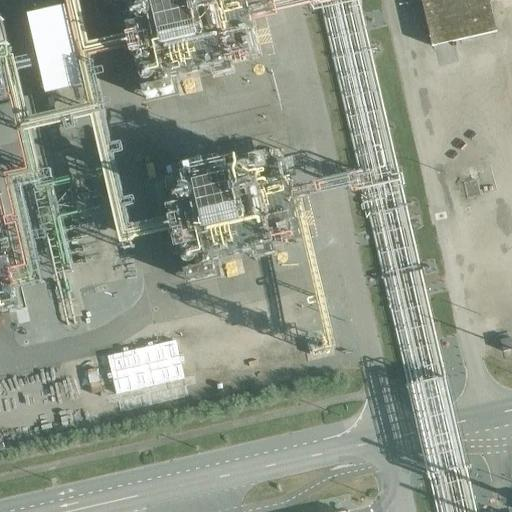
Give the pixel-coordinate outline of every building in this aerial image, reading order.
[(0,0),(0,102),(12,100),(28,168),(5,174),(12,213),(35,208),(53,275),(55,275),(67,325),(76,323),(64,273),(75,270),(63,219),(60,219),(53,188),(106,176),(118,173),(115,158),(115,156),(116,155),(123,153),(124,153),(125,153),(125,152),(123,145),(122,144),(121,143),(114,145),(113,145),(112,145),(112,144),(104,107),(112,105),(111,99),(103,100),(94,63),(90,64),(89,58),(132,48),(136,68),(140,68),(145,95),(173,90),(172,86),(214,77),(214,76),(234,72),(231,64),(241,61),(243,66),(253,64),(252,58),(261,56),(253,23),(278,17),(277,13),(321,3),(319,0),(277,0),(270,1),(270,0),(248,5),(246,0),(126,0),(128,5),(133,4),(137,23),(128,25),(130,35),(89,44),(80,4),(67,6),(29,15),(38,55),(15,60),(14,57),(0,59),(0,0)] [(65,0),(67,6),(80,4),(79,0),(319,0),(321,3),(359,173),(291,188),(289,179),(291,179),(283,147),(233,158),(232,154),(186,165),(187,170),(175,172),(181,202),(170,205),(173,217),(131,226),(127,210),(127,209),(127,208),(135,207),(136,206),(137,205),(137,204),(136,199),(135,198),(133,198),(132,198),(125,199),(118,173),(106,176),(121,244),(132,243),(132,240),(170,232),(171,236),(177,235),(188,284),(220,277),(218,268),(276,255),(275,251),(292,247),(291,242),(302,239),(316,298),(310,299),(309,301),(308,302),(308,304),(309,305),(311,306),(317,304),(318,305),(319,306),(329,349),(336,347),(303,199),(363,185),(419,432),(427,470),(464,461),(456,424),(358,0),(65,0)] [(511,0),(426,0),(438,47),(497,32),(489,0),(511,0)] [(5,21),(0,22),(0,48),(10,46),(5,21)] [(20,263),(0,267),(0,321),(17,317),(8,281),(24,278),(20,263)] [(60,359),(66,396),(90,392),(84,356),(60,359)] [(475,511),(464,461),(427,470),(437,511),(475,511)]
